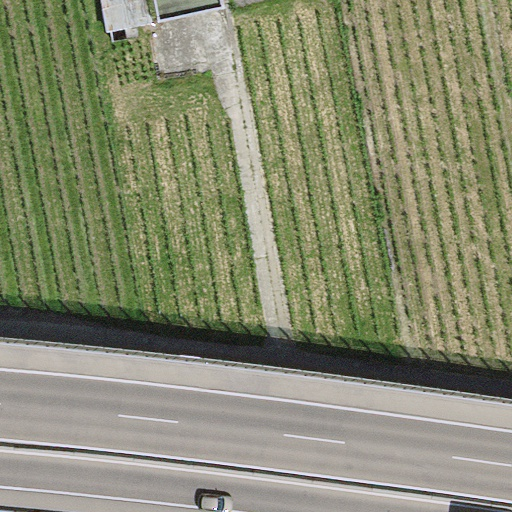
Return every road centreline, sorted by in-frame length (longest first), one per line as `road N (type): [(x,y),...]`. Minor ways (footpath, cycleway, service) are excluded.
road 1 (motorway): [(511,468),(0,403)]
road 2 (track): [(0,416),(511,427)]
road 3 (motorway): [(0,469),(359,511)]
